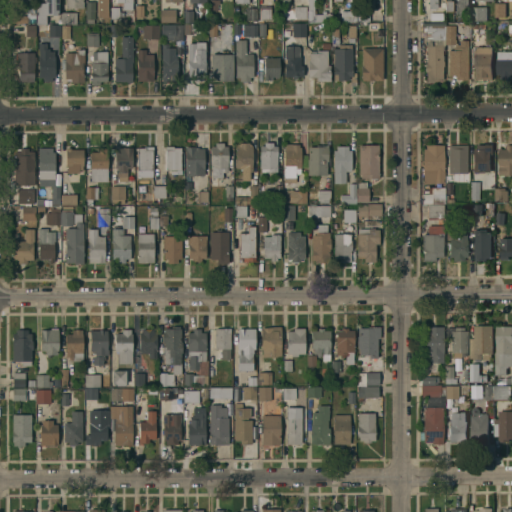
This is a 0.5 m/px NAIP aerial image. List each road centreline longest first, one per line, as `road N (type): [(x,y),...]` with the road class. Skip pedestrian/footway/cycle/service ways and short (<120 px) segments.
road 1 (residential): [(511,109),(0,111)]
road 2 (residential): [(511,293),(0,295)]
road 3 (residential): [(511,476),(0,477)]
road 4 (residential): [(401,0),(401,511)]
